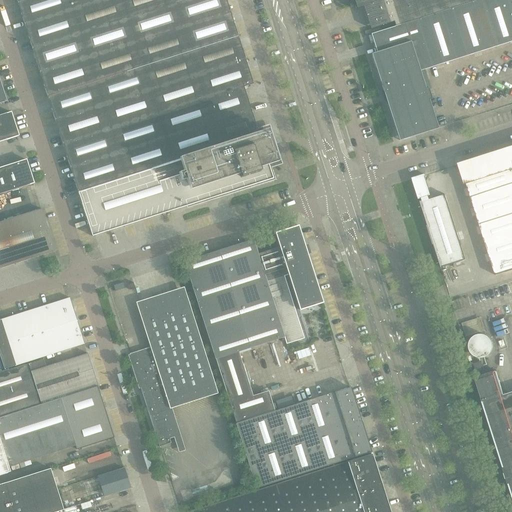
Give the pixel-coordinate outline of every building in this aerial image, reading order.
[(259,135),(257,129),(249,104),(244,88),(254,85),(226,0),(16,0),(92,237),(273,179),(268,163),(275,161),(266,133),(259,135)] [(354,0),(355,1),(356,3),(357,9),(364,7),(371,29),(383,26),(394,22),(395,27),(479,0),(354,0)] [(511,0),(479,0),(395,27),(371,35),(377,53),(372,55),(399,141),(438,129),(429,100),(432,99),(429,89),(426,90),(420,71),(511,42),(511,0)] [(0,115),(0,139),(6,138),(7,141),(18,137),(10,113),(0,115)] [(506,150),(460,165),(464,179),(463,180),(465,185),(466,185),(495,276),(511,270),(511,148),(507,150),(507,149),(505,149),(506,150)] [(0,170),(0,194),(33,184),(25,160),(14,164),(15,166),(0,170)] [(439,258),(442,268),(466,260),(445,194),(432,199),(424,176),(413,179),(420,199),(422,199),(423,202),(421,202),(424,212),(422,213),(437,259),(439,258)] [(0,223),(0,268),(55,251),(42,210),(0,223)] [(253,240),(185,262),(236,424),(275,411),(268,391),(253,396),(239,352),(300,333),(282,277),(288,275),(300,310),(323,303),(298,226),(275,233),(278,240),(263,245),(261,240),(254,242),(253,240)] [(170,439),(174,438),(175,439),(176,439),(177,439),(178,438),(178,437),(178,436),(177,436),(168,406),(171,406),(215,392),(183,291),(139,305),(153,348),(151,348),(150,348),(129,354),(159,448),(171,444),(170,439)] [(0,320),(0,356),(4,370),(84,344),(70,299),(0,320)] [(470,345),(470,347),(470,350),(471,352),(472,354),(473,355),(474,355),(475,357),(477,358),(480,358),(481,358),(482,358),(484,358),(486,357),(488,357),(489,356),(490,354),(491,353),(492,351),(493,348),(493,347),(493,346),(493,344),(492,342),(491,340),(490,339),(489,338),(487,337),(485,336),(483,335),(482,335),(481,335),(478,335),(477,336),(476,336),(474,337),(472,339),(472,340),(471,341),(470,343),(470,345)] [(98,386),(88,354),(31,372),(41,404),(98,386)] [(497,371),(486,375),(482,362),(474,364),(478,377),(475,378),(482,402),(482,403),(483,403),(503,468),(503,469),(503,470),(506,469),(508,473),(507,474),(506,475),(506,476),(506,477),(507,478),(508,478),(509,478),(510,482),(507,483),(508,485),(509,484),(511,494),(511,392),(504,395),(497,372),(497,371)] [(0,417),(40,405),(27,365),(9,371),(0,373),(0,417)] [(0,475),(11,472),(9,467),(75,446),(77,450),(114,438),(98,387),(0,417),(0,475)] [(236,424),(256,489),(371,452),(350,388),(334,393),(236,424)] [(346,463),(361,511),(389,511),(371,455),(346,463)] [(361,511),(346,463),(194,511),(361,511)] [(0,485),(0,511),(57,511),(63,510),(50,469),(0,485)] [(98,477),(105,497),(130,489),(124,469),(98,477)]
